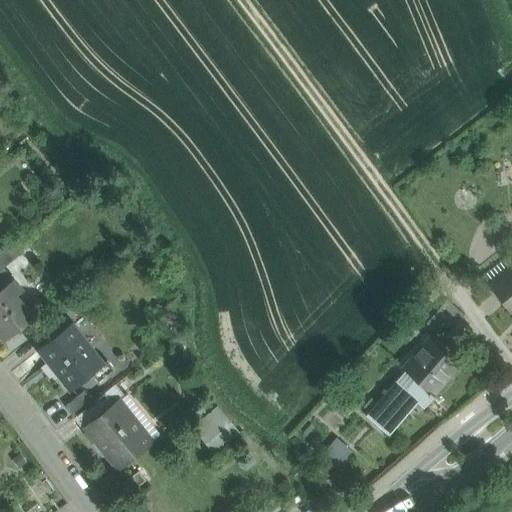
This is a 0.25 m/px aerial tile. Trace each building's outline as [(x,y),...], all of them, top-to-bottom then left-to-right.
[(13,242),(0,252),(0,271),(22,253),(13,242)] [(511,263),(487,284),(511,315),(511,263)] [(155,293),(142,274),(132,280),(145,300),(155,293)] [(13,279),(0,290),(0,332),(6,340),(33,318),(16,296),(22,291),(13,279)] [(464,316),(447,301),(427,325),(438,334),(442,330),(448,334),(464,316)] [(69,310),(50,325),(57,334),(71,323),(76,319),(69,310)] [(57,334),(39,349),(50,364),(51,364),(72,390),(91,374),(98,382),(114,369),(107,360),(103,364),(71,323),(57,334)] [(433,394),(461,361),(432,336),(404,369),(405,371),(367,416),(389,436),(418,403),(424,408),(435,396),(433,394)] [(83,392),(65,407),(74,419),(93,404),(83,392)] [(93,404),(74,419),(84,431),(86,429),(86,428),(114,405),(105,394),(93,404)] [(150,441),(120,402),(122,401),(121,399),(114,405),(86,428),(86,429),(118,469),(154,440),(153,439),(150,441)] [(217,408),(192,429),(206,444),(230,424),(217,408)] [(230,424),(206,444),(214,454),(238,433),(230,424)] [(341,442),(326,459),(337,468),(352,451),(341,442)] [(139,472),(120,486),(127,496),(146,481),(139,472)]
